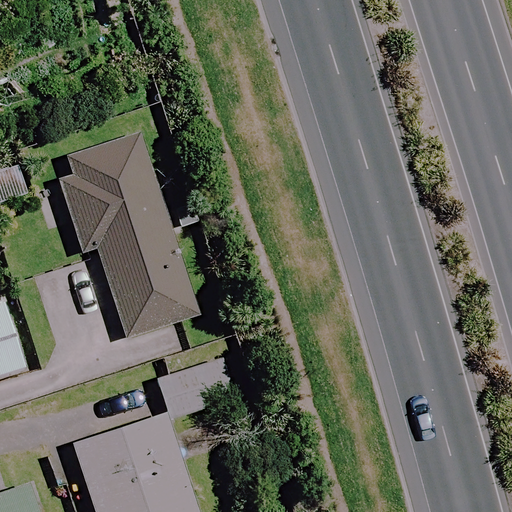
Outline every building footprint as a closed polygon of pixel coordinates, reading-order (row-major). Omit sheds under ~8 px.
[(195,321),(139,138),(53,165),(81,257),(93,253),(121,344),(195,321)] [(0,205),(24,199),(15,168),(0,172),(0,205)] [(0,304),(0,378),(23,372),(2,304),(0,304)] [(232,402),(220,363),(154,383),(166,422),(232,402)] [(193,511),(164,419),(73,448),(93,511),(193,511)] [(0,511),(35,511),(28,489),(0,497),(0,511)]
